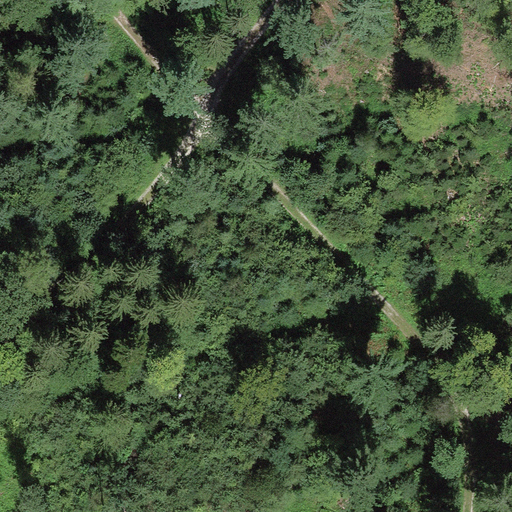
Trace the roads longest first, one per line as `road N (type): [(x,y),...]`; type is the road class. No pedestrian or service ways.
road 1 (track): [(471,511),(475,457),(463,410),(210,108),(100,250),(0,350)]
road 2 (track): [(124,0),(210,108),(274,0)]
